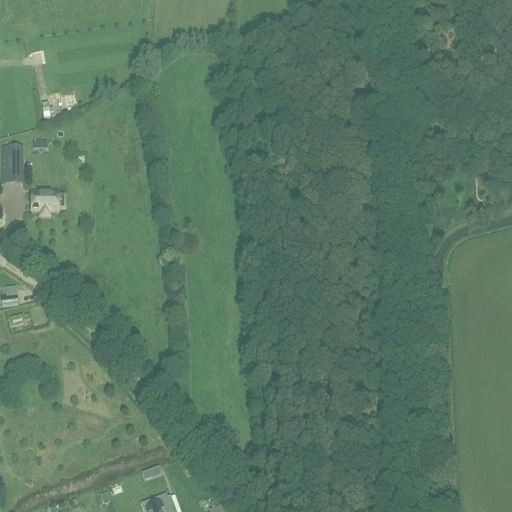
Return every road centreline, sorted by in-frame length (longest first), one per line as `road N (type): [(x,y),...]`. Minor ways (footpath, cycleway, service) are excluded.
road 1 (track): [(411,511),(393,0)]
road 2 (track): [(0,258),(142,386),(240,511)]
